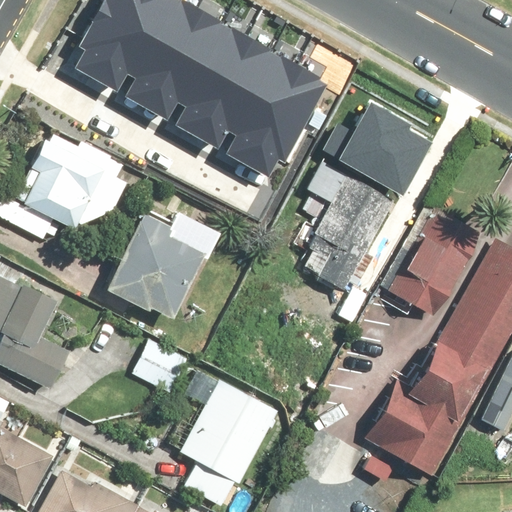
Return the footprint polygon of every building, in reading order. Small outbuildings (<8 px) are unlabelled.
[(81,45),(72,59),(112,82),(122,65),(131,71),(122,88),(160,109),(171,91),(182,97),(172,116),(212,139),(221,123),(228,127),(217,146),(263,171),(272,157),(280,162),(328,78),(189,0),(96,0),(73,41),(81,45)] [(112,99),(74,79),(54,117),(91,137),(112,99)] [(336,124),(324,148),(399,187),(427,134),(405,123),(408,117),(366,96),(348,130),(336,124)] [(102,240),(132,180),(122,175),(127,164),(55,127),(19,197),(58,217),(102,240)] [(389,195),(323,159),(293,213),(319,227),(300,262),(341,284),(389,195)] [(19,197),(1,188),(0,189),(0,215),(46,239),(58,217),(19,197)] [(455,293),(488,233),(431,201),(385,283),(429,307),(441,285),(455,293)] [(157,304),(179,315),(212,250),(177,232),(179,228),(148,212),(111,287),(155,309),(157,304)] [(414,382),(397,372),(355,448),(430,489),(511,339),(511,241),(497,233),(414,382)] [(24,284),(0,272),(0,329),(0,330),(3,325),(24,284)] [(29,282),(0,338),(0,360),(56,389),(75,351),(45,336),(64,299),(29,282)] [(151,337),(134,371),(137,373),(133,381),(146,388),(150,380),(175,392),(192,358),(151,337)] [(511,418),(511,357),(481,416),(506,429),(511,418)] [(188,392),(208,402),(196,425),(180,417),(168,439),(201,457),(187,484),(225,504),(238,480),(244,483),(282,411),(200,368),(188,392)] [(4,414),(12,401),(0,394),(0,421),(0,422),(4,414)] [(26,427),(4,414),(0,422),(0,491),(34,510),(60,463),(19,440),(26,427)] [(135,511),(139,505),(99,482),(95,488),(67,471),(42,511),(135,511)] [(164,511),(143,499),(139,505),(135,511),(164,511)]
